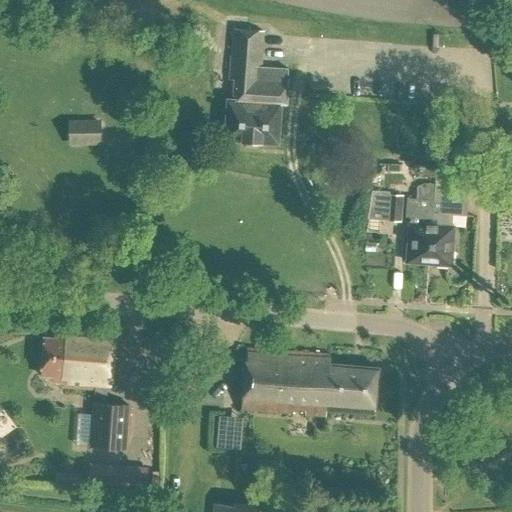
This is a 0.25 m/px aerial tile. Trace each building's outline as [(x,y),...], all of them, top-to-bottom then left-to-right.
[(107,15),(133,22),(137,11),(110,4),(107,15)] [(285,105),(287,82),(288,69),(260,66),(263,31),(233,28),(229,77),(233,77),(231,98),(226,97),(222,139),(276,144),(279,104),(285,105)] [(67,144),(100,144),(99,119),(67,120),(67,144)] [(445,153),(445,125),(427,126),(427,153),(445,153)] [(433,184),(427,263),(450,265),(453,228),(451,227),(452,215),(466,216),(469,184),(446,182),(447,177),(434,176),(433,184)] [(403,261),(427,263),(433,184),(416,183),(415,199),(406,198),(404,217),(409,217),(409,224),(406,224),(403,261)] [(384,217),(400,219),(402,195),(387,194),(384,217)] [(40,382),(107,386),(110,336),(53,333),(53,337),(42,337),(40,382)] [(372,413),(376,368),(327,364),(328,354),(242,348),(238,407),(325,413),(325,409),(372,413)] [(89,447),(127,450),(130,405),(92,402),(89,447)] [(257,460),(255,475),(275,477),(276,461),(257,460)] [(116,465),(89,463),(87,485),(115,487),(116,465)] [(278,511),(278,510),(211,503),(210,511),(278,511)]
